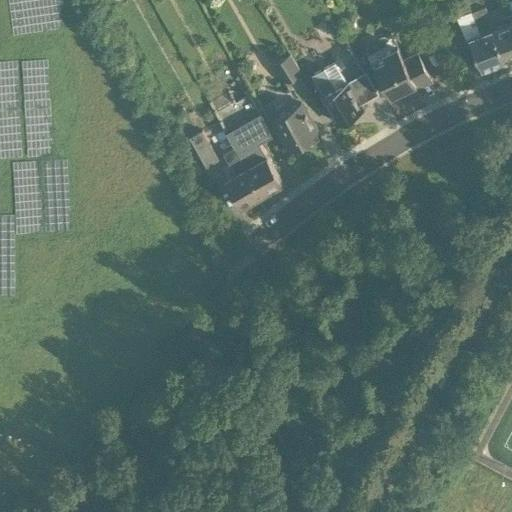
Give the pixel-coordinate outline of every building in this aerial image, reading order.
[(506,60),(488,12),(486,6),(484,7),(481,0),(469,0),(473,10),(457,16),(465,40),(458,43),(468,68),(480,63),(482,69),(506,60)] [(511,57),(511,14),(510,10),(508,11),(505,6),(488,12),(506,60),(511,57)] [(370,68),(376,65),(391,96),(416,84),(415,81),(429,74),(418,51),(406,57),(401,48),(398,49),(392,37),(362,52),(370,68)] [(340,60),(349,78),(365,70),(355,52),(340,60)] [(288,82),(302,74),(291,53),(277,62),(288,82)] [(346,82),(335,62),(312,75),(339,123),(362,111),(358,103),(362,101),(364,103),(379,95),(366,72),(346,82)] [(216,114),(235,147),(262,195),(283,183),(259,141),(272,133),(249,94),(216,114)] [(301,103),(275,118),(292,150),(317,136),(308,119),(310,118),(301,103)] [(217,157),(203,130),(190,137),(206,167),(219,160),(217,157)] [(262,195),(235,147),(223,153),(229,164),(221,169),(227,179),(225,180),(241,207),(262,195)]
